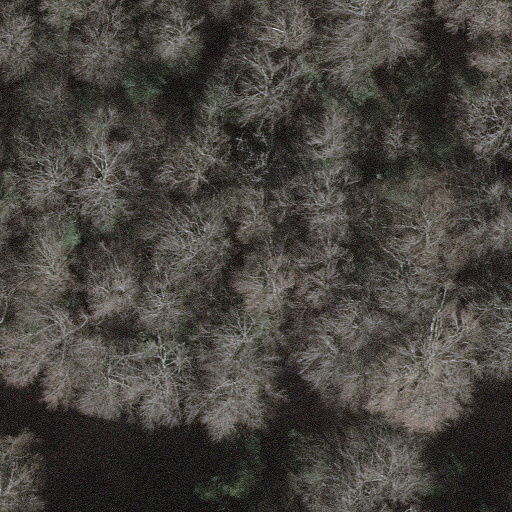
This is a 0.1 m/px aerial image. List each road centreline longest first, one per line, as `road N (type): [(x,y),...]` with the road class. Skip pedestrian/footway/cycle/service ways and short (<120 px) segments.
road 1 (track): [(0,367),(173,359),(511,374)]
road 2 (track): [(0,485),(24,468),(156,420),(360,369)]
